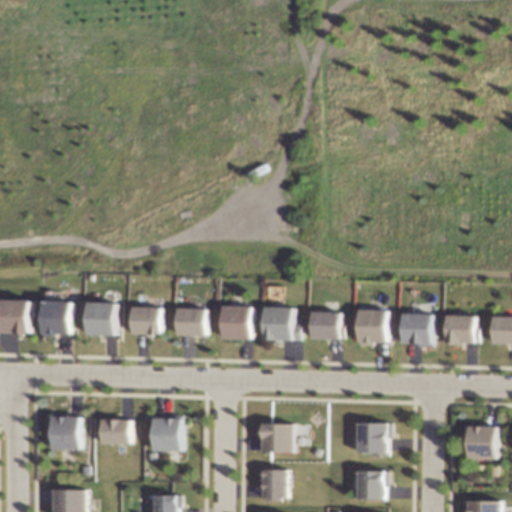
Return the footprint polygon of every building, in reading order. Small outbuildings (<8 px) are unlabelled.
[(11,301),(43,301),(42,331),(12,331),(11,301)] [(52,302),(85,303),(84,333),(54,333),(52,302)] [(96,302),(128,303),(127,333),(98,333),(96,302)] [(140,303),(172,304),(172,333),(142,333),(140,303)] [(230,304),(262,305),(261,335),(231,334),(230,304)] [(184,305),(216,306),(215,336),(186,336),(184,305)] [(271,306),(303,307),(302,336),(272,336),(271,306)] [(318,309),(350,310),(350,340),(320,340),(318,309)] [(364,309),(396,310),(396,340),(366,340),(364,309)] [(410,311),(442,311),(441,341),(411,341),(410,311)] [(453,312),(485,313),(484,343),(454,343),(453,312)] [(500,315),(511,315),(511,345),(502,345),(500,315)] [(59,417),(91,417),(91,447),(61,447),(59,417)] [(107,417),(139,417),(138,447),(109,447),(107,417)] [(159,420),(191,420),(190,450),(160,450),(159,420)] [(271,422),(303,423),(302,453),(272,453),(271,422)] [(364,422),(396,423),(395,452),(365,452),(364,422)] [(472,424),(504,425),(504,455),(474,454),(472,424)] [(364,467),(396,467),(395,497),(365,497),(364,467)] [(269,468),(301,469),(300,498),(271,498),(269,468)] [(61,511),(61,488),(93,489),(92,511),(61,511)] [(160,511),(159,492),(191,493),(191,511),(160,511)] [(478,511),(477,497),(510,498),(509,511),(478,511)]
